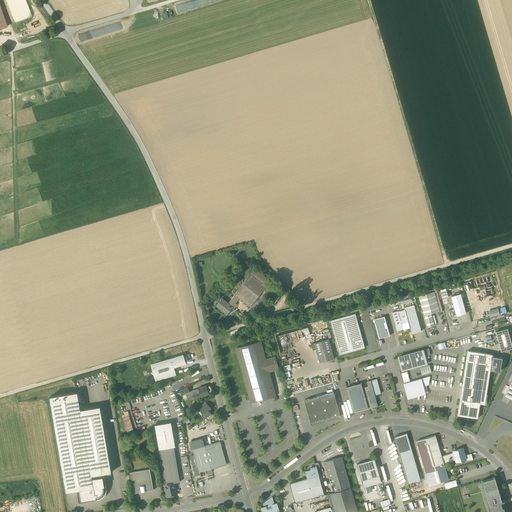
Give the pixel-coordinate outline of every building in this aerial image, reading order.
[(250,274),(266,286),(270,281),(254,269),(250,274)] [(239,298),(250,307),(261,293),(275,304),(280,297),(266,286),(250,274),(250,273),(234,294),(235,295),(239,298)] [(419,296),(424,316),(431,314),(439,311),(434,291),(419,296)] [(454,309),(456,316),(466,313),(460,294),(451,296),(454,309)] [(227,314),(233,307),(232,307),(235,303),(239,298),(235,295),(228,304),(222,299),(216,306),(227,314)] [(412,298),(402,300),(403,303),(405,309),(414,306),(413,303),(412,298)] [(414,306),(405,309),(410,327),(412,334),(421,331),(414,306)] [(402,310),(400,310),(405,329),(410,327),(405,309),(402,310)] [(497,309),(488,311),(490,317),(499,315),(497,309)] [(392,313),(397,331),(405,329),(400,310),(392,313)] [(330,321),(339,355),(365,348),(355,314),(330,321)] [(434,325),(431,314),(424,316),(427,327),(434,325)] [(374,319),(379,339),(389,336),(383,317),(374,319)] [(511,346),(507,328),(495,331),(501,352),(511,348),(511,346)] [(314,343),(319,363),(334,359),(329,339),(314,343)] [(451,341),(436,345),(438,350),(452,347),(451,341)] [(236,348),(238,357),(262,350),(260,342),(236,348)] [(265,360),(262,350),(238,357),(250,400),(267,396),(267,398),(275,396),(269,372),(278,369),(275,357),(265,360)] [(426,364),(425,357),(423,350),(398,357),(402,370),(426,364)] [(467,350),(466,360),(491,364),(492,356),(492,354),(467,350)] [(151,365),(155,380),(175,374),(173,367),(185,363),(183,355),(171,359),(151,365)] [(502,357),(492,356),(491,364),(490,370),(500,371),(502,357)] [(491,364),(466,360),(457,415),(477,419),(480,404),(485,404),(486,404),(487,394),(486,394),(490,370),(491,364)] [(429,365),(419,367),(422,375),(431,372),(429,365)] [(430,376),(421,379),(423,386),(429,385),(430,376)] [(370,381),(375,395),(381,393),(376,379),(370,381)] [(403,384),(407,396),(413,394),(425,391),(423,386),(421,379),(403,384)] [(368,386),(362,388),(368,408),(377,405),(375,395),(370,381),(367,382),(368,386)] [(353,412),(368,408),(362,388),(361,383),(346,387),(353,412)] [(180,390),(182,396),(189,392),(187,387),(180,390)] [(198,389),(199,389),(200,393),(201,397),(208,394),(206,387),(198,389)] [(101,497),(103,496),(103,497),(103,498),(104,496),(106,495),(106,493),(105,494),(105,493),(105,491),(106,489),(105,486),(106,486),(104,474),(111,472),(100,406),(80,410),(77,392),(49,397),(65,492),(76,490),(78,503),(96,500),(96,499),(98,499),(101,497)] [(304,400),(311,425),(340,417),(333,392),(304,400)] [(201,415),(204,419),(211,413),(208,410),(211,408),(207,404),(202,409),(200,406),(198,408),(202,414),(201,415)] [(123,414),(126,429),(131,428),(128,413),(123,414)] [(154,425),(159,449),(174,447),(175,447),(171,422),(154,425)] [(394,437),(401,460),(413,456),(406,433),(394,437)] [(448,480),(443,463),(441,456),(435,435),(416,441),(429,485),(448,480)] [(191,449),(193,449),(204,446),(202,438),(189,442),(191,449)] [(211,469),(226,465),(220,442),(204,446),(193,449),(194,455),(199,472),(200,472),(207,470),(211,469)] [(159,449),(165,484),(174,483),(180,482),(174,447),(159,449)] [(455,460),(456,462),(466,459),(465,456),(465,455),(465,454),(464,453),(463,448),(453,451),(453,453),(455,460)] [(453,453),(441,456),(443,463),(455,460),(453,453)] [(200,475),(200,472),(199,472),(194,455),(190,456),(195,476),(200,475)] [(413,456),(401,460),(407,483),(420,479),(413,456)] [(330,493),(335,511),(357,511),(341,457),(324,462),(329,479),(331,478),(335,492),(330,493)] [(357,464),(364,487),(365,487),(368,486),(381,482),(374,459),(357,464)] [(307,478),(319,475),(317,470),(316,466),(310,468),(311,470),(307,471),(308,474),(306,475),(307,478)] [(130,472),(133,493),(141,492),(141,490),(145,489),(145,491),(153,490),(150,469),(130,472)] [(218,472),(201,477),(202,481),(219,476),(218,472)] [(289,483),(295,503),(324,494),(319,475),(307,478),(289,483)] [(488,508),(489,511),(504,511),(503,507),(502,508),(501,505),(504,504),(503,504),(503,502),(504,501),(501,501),(494,477),(481,481),(488,505),(487,506),(488,506),(488,508)] [(444,488),(456,486),(455,480),(443,482),(444,488)] [(165,484),(167,496),(176,494),(174,483),(165,484)] [(380,502),(382,508),(391,505),(389,500),(380,502)] [(276,502),(274,503),(264,506),(261,507),(262,511),(271,511),(279,510),(276,502)]
